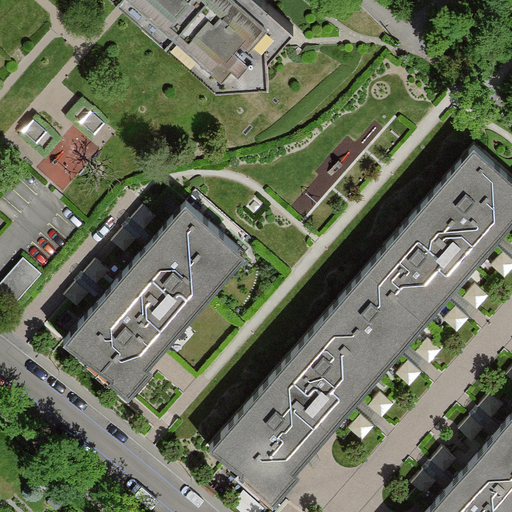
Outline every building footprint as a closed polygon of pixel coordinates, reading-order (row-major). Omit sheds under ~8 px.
[(121,0),(167,40),(201,0),(121,0)] [(295,26),(266,0),(201,0),(167,40),(218,85),(270,80),(269,55),(295,26)] [(511,177),(474,145),(414,213),(474,265),(511,222),(511,177)] [(187,200),(126,268),(186,321),(247,252),(187,200)] [(157,215),(144,203),(132,217),(146,229),(157,215)] [(414,213),(367,267),(428,319),(474,265),(414,213)] [(137,237),(124,226),(112,240),(125,251),(137,237)] [(511,268),(511,258),(503,250),(491,264),(505,276),(511,268)] [(40,270),(22,253),(0,279),(0,294),(10,304),(40,270)] [(110,269),(97,257),(85,271),(98,283),(110,269)] [(367,267),(320,321),(380,373),(428,319),(367,267)] [(126,268),(65,340),(112,374),(110,377),(129,394),(154,366),(150,363),(164,347),(186,321),(126,268)] [(90,292),(77,280),(65,294),(78,306),(90,292)] [(489,294),(475,282),(463,295),(477,308),(489,294)] [(469,317),(456,305),(444,319),(457,331),(469,317)] [(272,375),(332,428),(380,373),(320,321),(272,375)] [(442,348),(428,336),(416,350),(430,362),(442,348)] [(422,371),(408,359),(396,373),(410,385),(422,371)] [(332,428),(272,375),(210,446),(242,469),(239,472),(273,502),(300,471),(296,468),(332,428)] [(394,402),(381,390),(369,404),(382,416),(394,402)] [(504,403),(490,391),(478,405),(492,417),(504,403)] [(511,411),(474,456),(511,489),(511,411)] [(375,425),(361,413),(349,426),(363,438),(375,425)] [(484,426),(470,414),(458,427),(472,439),(484,426)] [(457,457),(443,445),(431,458),(445,471),(457,457)] [(426,510),(428,511),(511,511),(511,489),(474,456),(426,510)] [(437,480),(423,468),(411,481),(425,493),(437,480)]
